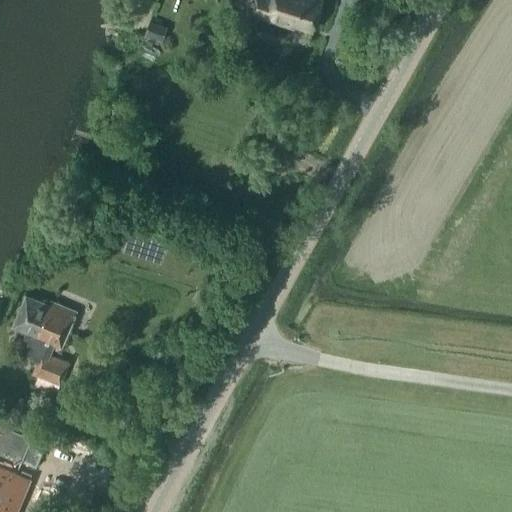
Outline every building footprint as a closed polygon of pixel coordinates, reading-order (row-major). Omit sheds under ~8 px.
[(249,0),(246,11),(293,27),(294,23),(312,29),(321,0),(249,0)] [(166,24),(149,18),(143,36),(159,42),(166,24)] [(27,331),(26,333),(26,334),(25,336),(25,339),(24,341),(25,344),(25,346),(26,349),(27,351),(29,353),(31,355),(33,357),(35,358),(37,359),(43,362),(47,352),(49,353),(53,346),(59,348),(75,310),(49,300),(48,303),(26,294),(12,325),(27,331)] [(47,352),(43,362),(37,375),(59,384),(69,361),(49,353),(47,352)] [(0,449),(21,458),(31,436),(0,422),(0,449)] [(0,511),(11,511),(26,478),(0,466),(0,511)]
